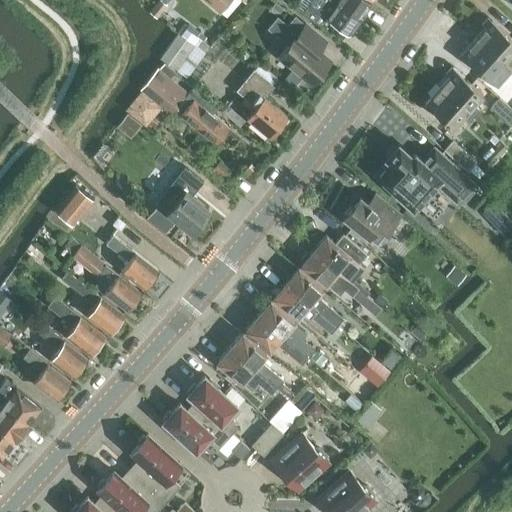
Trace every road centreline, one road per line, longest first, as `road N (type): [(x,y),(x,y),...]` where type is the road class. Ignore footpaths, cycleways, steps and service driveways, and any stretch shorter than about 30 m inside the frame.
road 1 (tertiary): [(114,395),(357,99),(427,0)]
road 2 (tertiary): [(10,511),(114,395)]
road 3 (residential): [(219,484),(114,395)]
